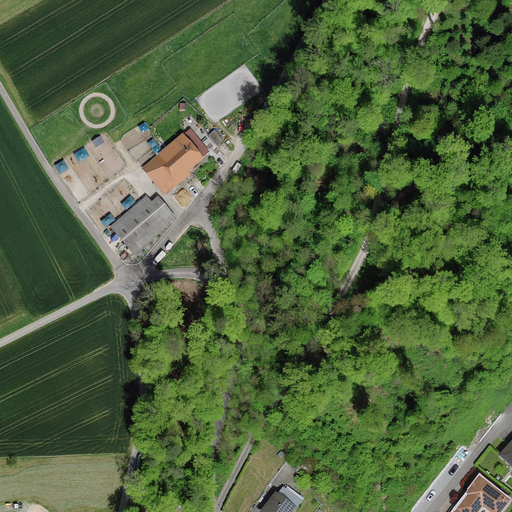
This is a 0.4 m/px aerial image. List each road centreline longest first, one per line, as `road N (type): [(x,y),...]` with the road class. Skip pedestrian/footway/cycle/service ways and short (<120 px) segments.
road 1 (residential): [(212,511),(369,235),(414,55),(440,0)]
road 2 (residential): [(434,511),(511,419)]
